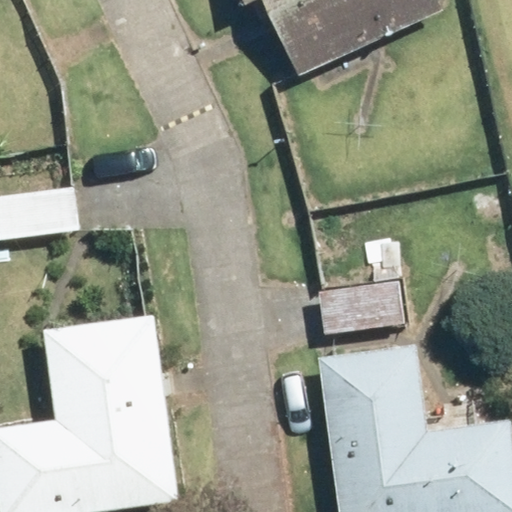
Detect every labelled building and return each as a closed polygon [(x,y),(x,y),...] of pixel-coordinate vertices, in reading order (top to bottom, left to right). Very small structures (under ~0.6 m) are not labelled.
[(274,0),(306,72),(446,10),(441,0),(274,0)] [(127,180),(0,190),(4,237),(131,227),(127,180)] [(409,277),(320,286),(325,332),(414,323),(409,277)] [(188,496),(158,319),(47,337),(60,417),(0,425),(0,463),(6,511),(97,511),(182,501),(181,497),(188,496)] [(423,340),(319,359),(346,511),(496,511),(511,509),(511,412),(439,426),(423,340)]
